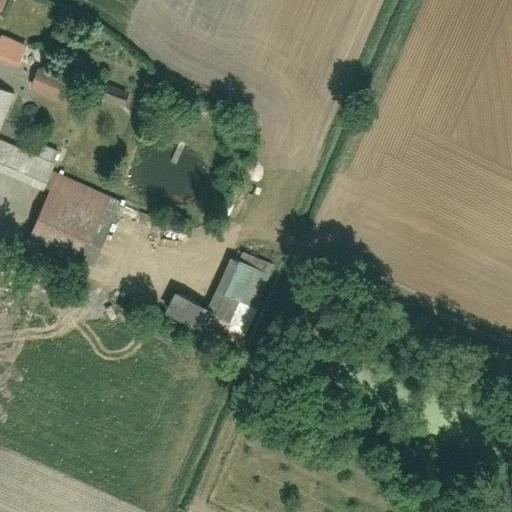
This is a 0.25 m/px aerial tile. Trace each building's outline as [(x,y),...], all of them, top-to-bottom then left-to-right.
[(0,51),(9,55),(14,37),(0,32),(0,51)] [(63,98),(71,78),(41,67),(33,87),(63,98)] [(0,142),(22,92),(0,82),(0,142)] [(62,160),(5,136),(0,148),(0,165),(51,187),(62,160)] [(129,198),(64,171),(37,237),(102,263),(129,198)] [(275,264),(243,250),(240,257),(231,253),(209,301),(176,286),(162,318),(206,338),(215,319),(244,332),(275,264)]
